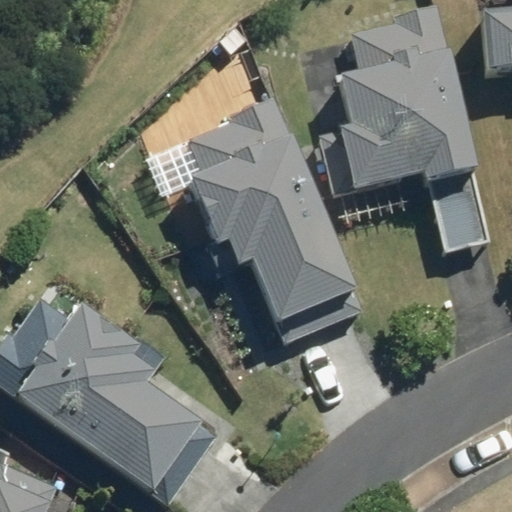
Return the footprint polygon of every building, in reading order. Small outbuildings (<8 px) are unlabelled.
[(320,140),(336,201),(423,180),(443,259),(491,247),(473,176),(479,175),(438,10),(394,21),(396,29),(351,40),(360,76),(341,81),(354,132),(320,140)] [(511,14),(481,17),(486,79),(511,77),(511,14)] [(357,296),(276,104),(229,123),(231,129),(147,164),(162,199),(191,187),(217,250),(228,245),(238,271),(252,265),(278,329),(357,296)] [(38,301),(0,354),(0,389),(153,498),(203,429),(147,389),(167,360),(139,340),(134,347),(82,310),(72,325),(38,301)] [(0,511),(50,511),(58,494),(1,469),(0,472),(0,511)]
